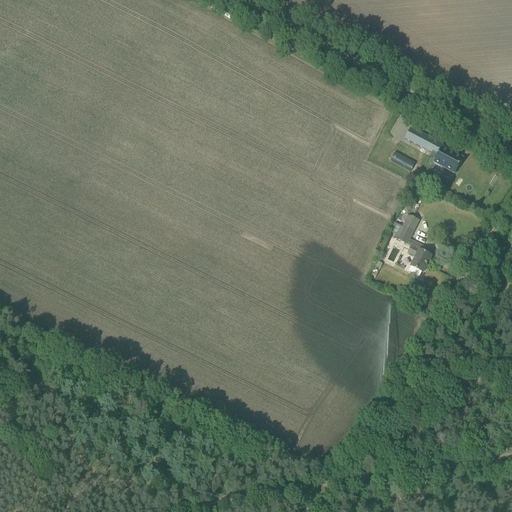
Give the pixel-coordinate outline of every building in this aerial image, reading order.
[(433,163),(454,175),(463,159),(442,147),(443,146),(410,128),(404,139),(431,154),(430,157),(435,159),(433,163)] [(395,152),(390,161),(410,172),(415,162),(395,152)] [(417,200),(422,191),(415,188),(411,197),(417,200)] [(393,238),(407,245),(409,240),(419,221),(408,215),(401,227),(394,224),(390,233),(395,235),(393,238)] [(409,240),(407,245),(410,247),(406,255),(416,260),(411,268),(411,267),(407,274),(416,278),(420,272),(422,273),(431,257),(429,256),(431,252),(409,240)] [(376,278),(383,264),(378,261),(370,275),(376,278)]
